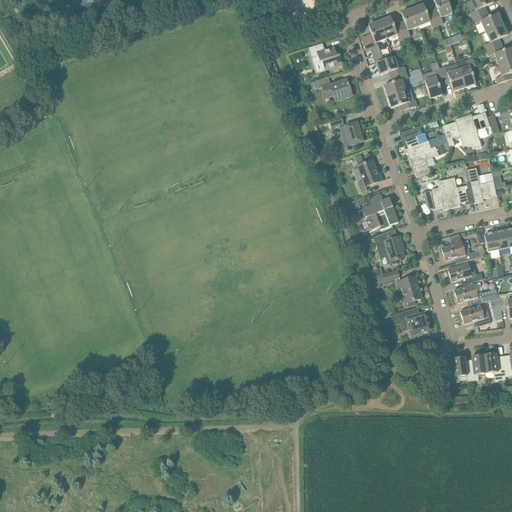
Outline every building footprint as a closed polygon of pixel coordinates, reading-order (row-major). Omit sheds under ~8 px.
[(438,12),(433,14),(438,27),(443,25),(441,19),(452,14),(446,0),(437,0),(434,1),(438,12)] [(470,14),(472,20),(485,14),(482,9),(493,4),(491,0),(473,0),(471,1),(475,12),(470,14)] [(423,5),(412,10),(419,27),(430,23),(432,29),(438,27),(433,14),(427,16),(423,5)] [(405,25),(400,27),(405,40),(410,37),(408,31),(419,27),(412,10),(401,14),(405,25)] [(57,20),(57,21),(71,23),(71,22),(72,14),(58,12),(57,20)] [(480,22),(485,33),(502,25),(498,15),(487,19),(485,14),(472,20),(475,25),(480,22)] [(390,18),(379,22),(386,40),(397,36),(399,42),(405,40),(400,27),(395,29),(390,18)] [(369,36),(361,39),(366,53),(371,51),(371,52),(375,62),(383,59),(377,44),(386,40),(379,22),(368,27),(372,37),(370,38),(369,36)] [(484,46),(486,52),(499,47),(497,41),(507,36),(502,25),(485,33),(490,44),(484,46)] [(452,38),(443,42),(446,47),(446,48),(450,46),(454,45),(452,38)] [(309,49),(308,49),(311,58),(312,59),(311,60),(313,67),(322,64),(325,72),(333,69),(342,66),(340,60),(338,61),(337,57),(334,48),(325,51),(323,44),(309,49)] [(494,55),(498,66),(511,61),(511,49),(501,53),(499,47),(486,52),(488,57),(494,55)] [(391,72),(393,78),(406,74),(404,68),(398,70),(394,58),(392,59),(386,61),(376,64),(380,76),(391,72)] [(473,60),(456,65),(458,71),(464,89),(475,86),(472,74),(477,73),(478,76),(473,60)] [(511,61),(498,66),(501,77),(495,79),(497,85),(511,80),(511,79),(510,80),(508,75),(511,74),(511,61)] [(445,68),(440,70),(444,83),(449,82),(453,93),(464,89),(458,71),(456,65),(445,68)] [(434,72),(423,76),(424,82),(427,91),(430,100),(442,96),(438,85),(444,83),(440,70),(434,72)] [(384,87),(387,98),(405,92),(402,81),(408,79),(406,74),(393,78),(395,83),(384,87)] [(322,88),(326,99),(333,97),(335,103),(352,97),(348,84),(347,80),(344,81),(322,88)] [(405,92),(387,98),(391,110),(402,106),(404,111),(401,112),(417,107),(415,101),(414,102),(410,91),(405,92)] [(472,146),(473,150),(482,147),(477,132),(490,128),(488,123),(485,113),(472,117),(471,115),(463,118),(472,146)] [(493,116),(487,117),(493,135),(498,133),(493,116)] [(344,125),(341,117),(328,121),(331,129),(339,127),(344,125)] [(463,149),(472,146),(463,118),(455,121),(455,123),(442,127),(445,137),(449,148),(455,146),(452,140),(460,137),(463,149)] [(344,125),(339,127),(339,129),(342,136),(347,135),(351,147),(354,146),(363,143),(359,131),(363,130),(360,122),(344,127),(344,125)] [(405,150),(408,158),(431,149),(428,141),(426,142),(424,135),(422,135),(419,128),(399,134),(399,135),(401,134),(407,149),(405,150)] [(443,145),(435,147),(436,150),(438,155),(446,152),(443,145)] [(431,149),(408,158),(411,167),(414,166),(417,173),(414,174),(416,180),(431,174),(426,161),(439,156),(438,155),(436,150),(435,147),(431,149)] [(486,153),(476,155),(478,161),(488,159),(486,153)] [(361,156),(355,158),(358,167),(364,165),(361,156)] [(474,156),(464,158),(466,164),(475,162),(474,156)] [(382,182),(378,172),(376,173),(372,162),(364,165),(358,167),(357,168),(363,182),(357,184),(361,194),(367,192),(366,188),(382,182)] [(467,171),(470,184),(472,193),(474,204),(483,202),(483,200),(497,197),(493,182),(480,185),(476,169),(467,171)] [(449,180),(446,180),(452,209),(461,207),(460,205),(468,203),(466,194),(468,193),(467,187),(457,189),(455,179),(449,180)] [(431,191),(422,193),(429,212),(443,209),(444,211),(452,209),(446,180),(437,182),(439,190),(431,191)] [(393,216),(390,210),(393,209),(389,200),(362,210),(362,211),(358,213),(361,221),(366,219),(371,231),(380,228),(381,231),(398,224),(395,215),(393,216)] [(498,230),(494,231),(499,251),(509,249),(505,231),(499,233),(498,230)] [(499,251),(494,231),(490,231),(491,234),(484,236),(486,246),(488,253),(499,251)] [(374,239),(380,259),(382,267),(391,264),(390,263),(404,259),(402,252),(404,251),(400,238),(388,242),(385,234),(374,239)] [(463,250),(461,243),(459,236),(449,239),(451,246),(441,249),(445,263),(455,260),(456,259),(458,265),(485,257),(483,251),(470,254),(468,249),(463,250)] [(371,248),(370,243),(369,241),(360,245),(363,251),(371,248)] [(461,281),(463,280),(464,286),(481,281),(479,275),(476,276),(474,270),(470,271),(468,264),(447,270),(451,284),(461,281)] [(502,268),(492,270),(494,280),(504,277),(502,268)] [(377,278),(372,289),(380,289),(382,284),(399,279),(397,272),(377,278)] [(406,281),(399,283),(401,291),(405,304),(412,302),(422,300),(415,278),(406,281)] [(471,307),(498,299),(498,296),(496,290),(482,294),(481,291),(476,293),(474,285),(454,291),(458,305),(469,301),(471,307)] [(498,296),(498,299),(501,309),(508,309),(509,320),(511,319),(511,300),(508,301),(508,295),(498,296)] [(480,306),(469,310),(460,313),(464,326),(475,323),(477,328),(490,324),(486,311),(482,312),(480,306)] [(397,315),(399,322),(406,320),(411,337),(431,331),(426,313),(419,315),(417,309),(397,315)] [(501,311),(493,313),(496,322),(502,320),(501,311)] [(510,359),(503,360),(505,378),(511,377),(511,352),(509,353),(510,359)] [(505,378),(503,360),(496,360),(496,355),(483,356),(486,377),(493,376),(494,383),(506,382),(505,378)] [(472,363),(465,364),(467,379),(467,383),(479,382),(478,378),(486,377),(483,356),(471,358),(472,363)] [(465,364),(465,359),(452,360),(453,366),(446,366),(448,385),(460,384),(459,380),(467,379),(465,364)]
